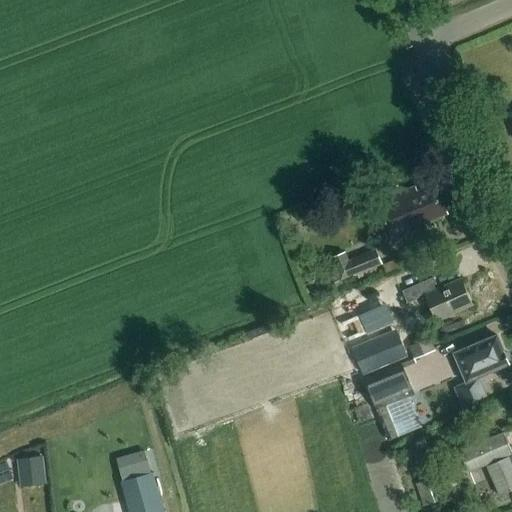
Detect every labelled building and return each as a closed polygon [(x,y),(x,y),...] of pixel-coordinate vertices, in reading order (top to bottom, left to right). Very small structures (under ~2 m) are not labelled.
[(394,179),(384,184),(388,192),(398,188),(394,179)] [(424,224),(446,215),(433,183),(416,190),(414,186),(375,203),(391,242),(425,227),(424,224)] [(333,256),(342,280),(384,265),(378,250),(350,260),(347,251),(333,256)] [(437,321),(473,305),(462,279),(439,289),(434,277),(403,291),(408,303),(426,296),(437,321)] [(343,318),(350,333),(380,318),(373,304),(343,318)] [(468,381),(511,363),(499,334),(456,352),(468,381)] [(357,355),(358,358),(365,374),(401,359),(409,356),(401,337),(357,355)] [(431,337),(411,345),(417,360),(437,352),(431,337)] [(404,364),(367,379),(379,409),(416,394),(404,364)] [(359,423),(384,511),(409,511),(382,416),(359,423)] [(511,452),(504,434),(461,451),(470,471),(486,464),(499,496),(511,490),(511,452)] [(43,456),(27,458),(30,485),(46,483),(43,456)] [(165,511),(154,472),(122,481),(130,511),(165,511)] [(436,502),(429,479),(417,483),(424,505),(436,502)]
